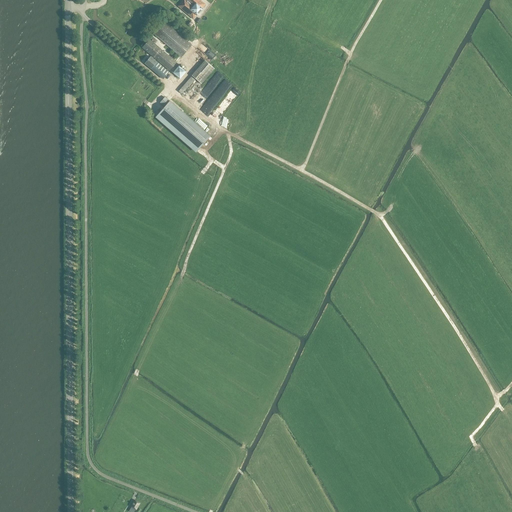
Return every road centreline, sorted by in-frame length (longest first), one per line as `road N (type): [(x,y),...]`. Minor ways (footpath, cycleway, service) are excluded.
road 1 (track): [(380,0),(301,171),(228,130),(230,153),(135,377)]
road 2 (tertiary): [(70,511),(68,8)]
road 3 (track): [(228,130),(82,12)]
road 4 (track): [(412,153),(511,303)]
road 5 (track): [(410,157),(380,214),(301,171)]
